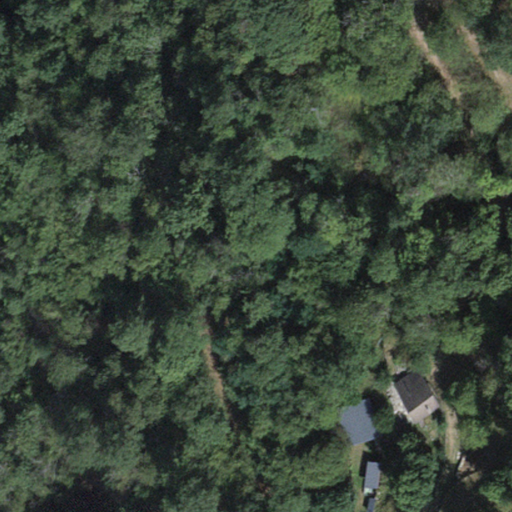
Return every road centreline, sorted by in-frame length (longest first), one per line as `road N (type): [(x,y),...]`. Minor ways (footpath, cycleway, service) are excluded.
road 1 (track): [(431,511),(453,449),(437,349),(500,236),(508,202),(455,86),(413,27),(414,0)]
road 2 (track): [(167,159),(212,342),(281,511)]
road 3 (track): [(182,0),(166,104),(167,159)]
